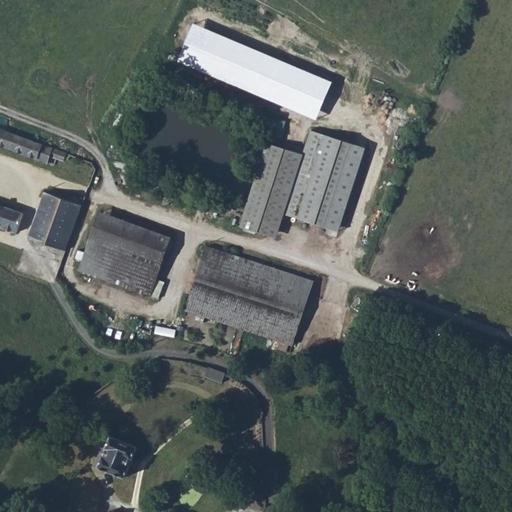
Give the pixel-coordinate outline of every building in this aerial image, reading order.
[(0,145),(18,152),(24,137),(0,128),(0,145)] [(369,146),(313,128),(287,211),(343,229),(369,146)] [(24,137),(18,152),(62,168),(65,161),(69,163),(70,160),(75,161),(77,156),(24,137)] [(71,255),(88,209),(53,196),(36,242),(71,255)] [(0,227),(24,236),(31,218),(0,205),(0,227)] [(156,265),(166,238),(105,216),(96,244),(156,265)] [(176,241),(166,238),(156,265),(166,269),(176,241)] [(145,295),(156,265),(96,244),(85,274),(145,295)] [(316,281),(211,246),(188,310),(295,346),(316,281)] [(166,269),(156,265),(145,295),(156,299),(166,269)] [(216,369),(193,364),(191,374),(214,381),(216,379),(232,384),(234,375),(216,369)] [(114,436),(102,466),(130,477),(142,447),(114,436)]
